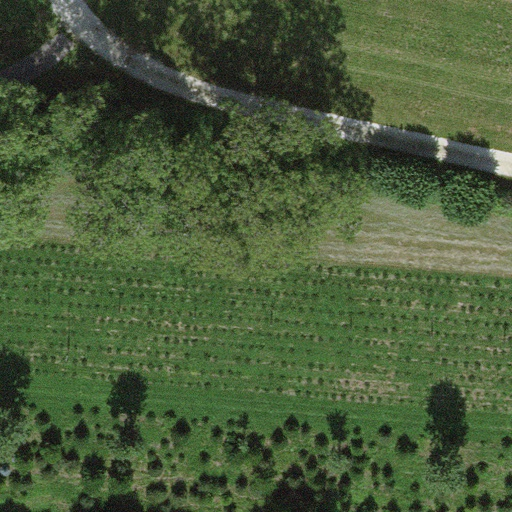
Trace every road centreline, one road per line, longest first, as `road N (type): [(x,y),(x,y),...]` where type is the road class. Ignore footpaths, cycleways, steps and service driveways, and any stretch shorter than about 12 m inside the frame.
road 1 (track): [(511,164),(239,99),(150,63),(90,24),(76,0)]
road 2 (track): [(0,89),(40,73),(150,63)]
